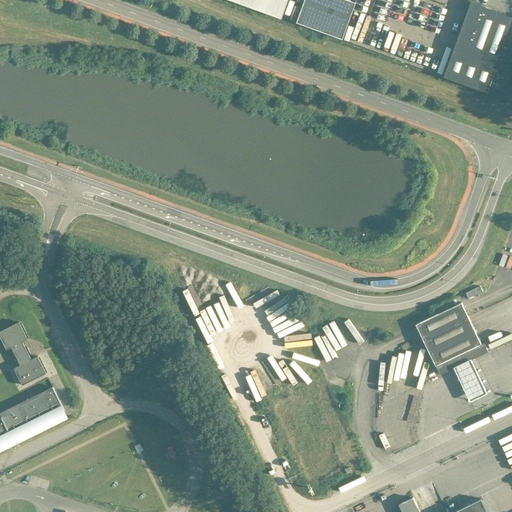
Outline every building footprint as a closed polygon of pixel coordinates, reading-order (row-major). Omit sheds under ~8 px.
[(283,18),(289,0),(236,0),(236,1),(283,18)] [(356,3),(348,0),(304,0),(296,22),(342,39),(356,3)] [(494,73),(504,45),(511,23),(511,16),(471,2),(444,77),(487,92),(494,73)] [(511,101),(511,48),(504,45),(494,73),(487,92),(511,101)] [(481,343),(462,302),(416,324),(440,375),(486,353),(488,350),(485,345),(482,344),(481,345),(480,344),(481,343)] [(22,342),(28,339),(19,322),(0,331),(0,335),(7,349),(12,347),(20,365),(31,359),(22,342)] [(31,359),(20,365),(14,368),(22,385),(46,373),(38,356),(31,359)] [(275,401),(301,478),(346,463),(331,419),(330,420),(315,372),(285,382),(290,396),(275,401)] [(65,411),(53,387),(46,390),(58,414),(65,411)] [(58,414),(46,390),(39,393),(51,417),(58,414)] [(51,417),(39,393),(30,398),(42,422),(51,417)] [(42,422),(30,398),(20,403),(32,427),(42,422)] [(32,427),(20,403),(10,408),(22,432),(32,427)] [(22,432),(10,408),(0,413),(2,416),(0,416),(0,438),(10,433),(12,437),(12,436),(22,432)] [(487,511),(481,499),(452,511),(420,511),(413,497),(399,504),(402,511),(487,511)]
